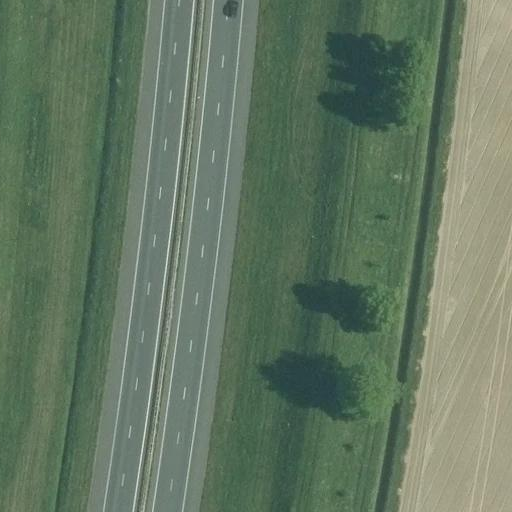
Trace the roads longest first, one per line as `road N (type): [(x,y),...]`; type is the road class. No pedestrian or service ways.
road 1 (track): [(370,0),(301,511)]
road 2 (track): [(254,511),(318,0)]
road 3 (motorway): [(178,0),(117,511)]
road 4 (motorway): [(167,511),(226,0)]
road 5 (track): [(8,511),(62,0)]
